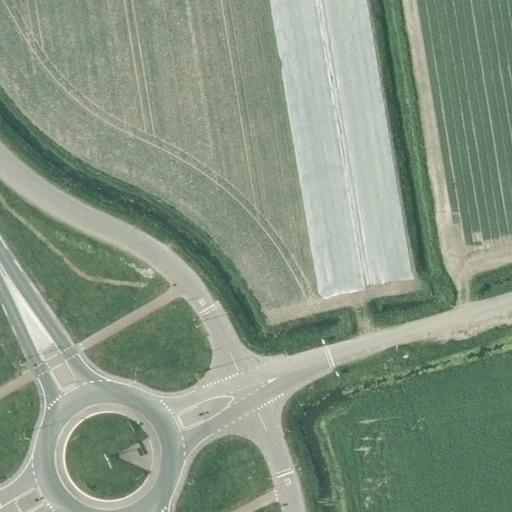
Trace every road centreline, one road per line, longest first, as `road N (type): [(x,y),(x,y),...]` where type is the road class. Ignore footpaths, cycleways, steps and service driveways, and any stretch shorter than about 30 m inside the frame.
road 1 (unclassified): [(0,162),(33,191),(167,264),(208,311),(247,391)]
road 2 (unclassified): [(247,391),(329,356),(511,299)]
road 3 (primary): [(98,393),(0,255)]
road 4 (primary): [(0,283),(60,412)]
road 5 (unclassified): [(293,511),(247,391)]
